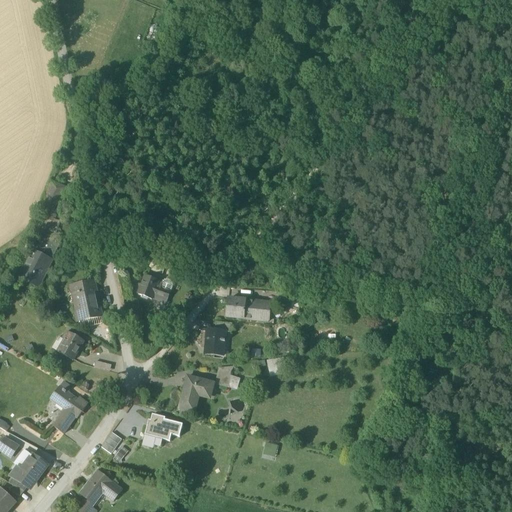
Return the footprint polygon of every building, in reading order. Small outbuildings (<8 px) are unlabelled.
[(152,29),(162,31),(165,13),(155,11),(152,29)] [(38,212),(44,215),(54,220),(67,189),(50,182),(38,212)] [(71,198),(75,209),(81,207),(77,196),(71,198)] [(60,223),(54,220),(44,215),(35,236),(52,243),(52,242),(60,223)] [(29,251),(32,252),(50,260),(56,248),(55,245),(52,243),(35,236),(35,237),(40,239),(39,241),(34,239),(29,251)] [(50,260),(52,262),(60,245),(52,242),(52,243),(55,245),(56,248),(50,260)] [(52,262),(50,260),(32,252),(25,265),(20,274),(24,276),(34,281),(41,284),(52,262)] [(137,261),(156,270),(160,260),(141,252),(137,261)] [(32,285),(34,281),(24,276),(22,280),(32,285)] [(152,299),(159,302),(161,298),(166,300),(170,291),(160,287),(162,284),(158,283),(158,282),(145,277),(141,285),(140,285),(137,293),(138,294),(138,295),(151,300),(152,299)] [(78,314),(99,311),(94,283),(73,286),(74,295),(76,294),(77,302),(76,302),(78,314)] [(300,303),(301,296),(281,294),(280,301),(300,303)] [(227,318),(243,319),(245,301),(229,300),(227,318)] [(243,319),(268,322),(270,304),(245,301),(243,319)] [(75,314),(76,321),(100,317),(99,311),(78,314),(75,314)] [(101,323),(100,317),(76,321),(77,327),(101,323)] [(226,333),(231,333),(232,325),(216,323),(216,331),(224,332),(226,332),(226,333)] [(209,355),(223,357),(225,342),(222,341),(224,332),(216,331),(208,330),(207,341),(206,349),(207,350),(207,349),(210,349),(209,355)] [(58,352),(73,361),(84,342),(66,332),(62,340),(64,341),(58,352)] [(14,342),(12,335),(5,338),(7,344),(14,342)] [(64,341),(62,340),(58,337),(52,348),(58,352),(64,341)] [(267,360),(269,376),(284,375),(282,358),(267,360)] [(100,368),(110,371),(112,365),(102,363),(100,368)] [(219,368),(215,384),(228,387),(231,376),(231,371),(234,366),(219,368)] [(231,376),(228,387),(237,390),(240,378),(231,376)] [(179,410),(190,412),(195,391),(210,395),(213,384),(187,377),(179,410)] [(63,382),(59,387),(64,391),(67,393),(66,394),(67,394),(72,388),(63,382)] [(52,397),(57,401),(64,391),(59,387),(52,397)] [(53,428),(63,435),(78,414),(80,415),(87,406),(79,400),(77,402),(67,394),(66,394),(67,393),(64,391),(57,401),(67,409),(53,428)] [(163,440),(170,442),(171,435),(179,437),(183,425),(165,420),(165,418),(152,415),(149,427),(147,426),(144,435),(163,440)] [(122,440),(112,433),(101,448),(111,455),(122,440)] [(163,440),(144,435),(142,446),(153,449),(154,446),(161,447),(163,440)] [(0,448),(0,450),(10,457),(17,446),(6,439),(0,448)] [(122,446),(114,460),(120,464),(128,450),(122,446)] [(23,470),(32,457),(24,451),(14,464),(19,467),(23,470)] [(32,457),(23,470),(19,467),(11,478),(27,487),(33,479),(36,481),(46,467),(32,457)] [(83,498),(93,506),(102,494),(108,498),(116,488),(98,473),(80,495),(83,498)] [(7,483),(12,486),(23,492),(27,487),(11,478),(7,483)] [(20,498),(23,492),(12,486),(9,492),(20,498)] [(116,488),(108,498),(113,502),(121,492),(116,488)] [(0,511),(7,511),(16,503),(1,490),(0,490),(0,511)] [(72,511),(74,511),(95,511),(98,509),(93,506),(83,498),(72,511)]
